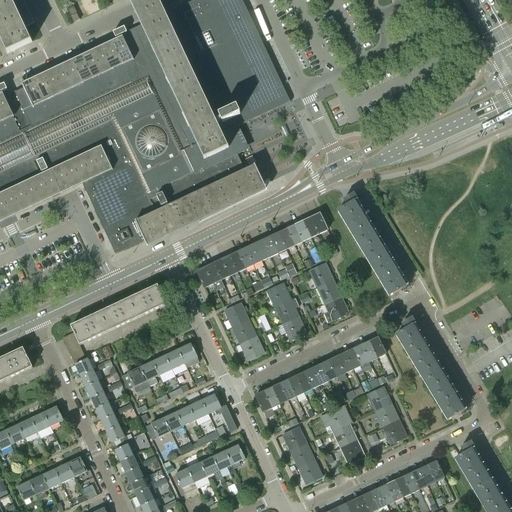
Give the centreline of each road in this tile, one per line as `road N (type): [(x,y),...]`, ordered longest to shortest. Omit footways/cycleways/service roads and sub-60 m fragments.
road 1 (residential): [(229,388),(423,298),(474,393),(478,425)]
road 2 (residential): [(119,511),(33,320)]
road 3 (residential): [(478,425),(289,511)]
road 4 (tertiary): [(511,77),(338,165)]
road 5 (tertiary): [(343,175),(511,99)]
road 6 (residential): [(261,0),(338,165)]
road 7 (residential): [(229,388),(168,256)]
road 8 (tertiary): [(291,197),(168,256)]
